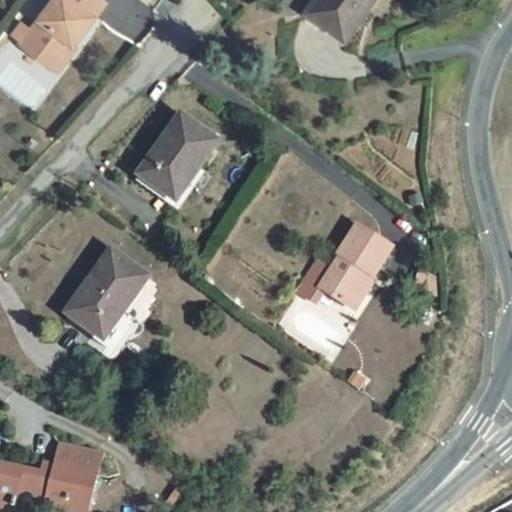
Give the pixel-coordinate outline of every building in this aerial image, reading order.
[(105,0),(104,0),(51,0),(19,44),(54,70),(105,0)] [(375,0),(313,0),(305,13),(346,43),(375,0)] [(222,142),(182,114),(137,176),(177,204),(222,142)] [(374,279),(395,248),(358,224),(337,255),(340,256),(318,289),(351,309),(372,278),(374,279)] [(152,277),(112,249),(66,314),(94,334),(105,341),(126,312),(152,277)] [(53,475),(0,463),(0,511),(34,511),(35,508),(44,510),(52,511),(89,511),(98,474),(103,455),(59,444),(54,464),(53,475)]
